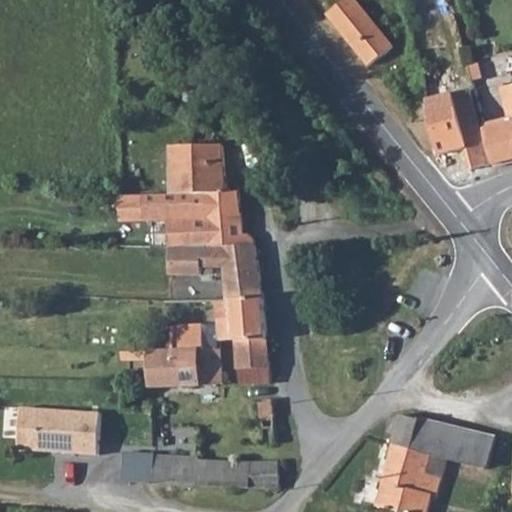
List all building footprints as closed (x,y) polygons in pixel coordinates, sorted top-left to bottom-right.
[(385,47),(350,0),(337,0),(321,12),(363,65),(385,47)] [(511,82),(502,85),(509,116),(511,128),(511,82)] [(511,128),(509,116),(502,85),(494,87),(500,117),(477,123),(490,164),(511,159),(511,128)] [(454,109),(469,107),(468,104),(464,90),(450,94),(454,109)] [(431,154),(462,148),(454,109),(450,94),(427,101),(430,119),(424,121),(431,154)] [(466,169),(485,165),(469,107),(454,109),(462,148),(466,169)] [(191,191),(192,151),(168,151),(171,192),(191,191)] [(221,191),(218,151),(192,151),(191,191),(221,191)] [(382,197),(394,189),(378,168),(367,179),(382,197)] [(283,180),(288,193),(323,182),(319,171),(283,180)] [(237,191),(221,191),(191,191),(171,192),(123,191),(121,216),(168,218),(240,221),(237,191)] [(253,250),(240,221),(168,218),(167,247),(204,248),(253,250)] [(256,275),(253,250),(204,248),(205,262),(218,259),(220,276),(256,275)] [(330,295),(323,256),(287,263),(294,300),(330,295)] [(259,300),(256,275),(220,276),(222,301),(259,300)] [(264,342),(259,300),(222,301),(213,302),(217,344),(234,343),(264,342)] [(201,326),(172,327),(173,353),(196,352),(204,351),(201,326)] [(172,327),(146,329),(148,353),(173,353),(172,327)] [(363,395),(373,381),(374,338),(333,338),(331,374),(341,374),(339,394),(363,395)] [(269,385),(264,342),(234,343),(237,386),(269,385)] [(222,387),(220,366),(207,366),(197,366),(196,356),(196,352),(173,353),(148,353),(151,389),(222,387)] [(207,356),(196,356),(197,366),(207,366),(207,356)] [(273,419),(271,401),(255,403),(257,422),(273,419)] [(22,436),(24,406),(8,405),(6,435),(22,436)] [(103,419),(25,416),(22,457),(102,458),(103,419)] [(495,438),(401,417),(375,509),(390,511),(429,511),(434,497),(438,498),(448,462),(486,472),(495,438)] [(239,463),(279,465),(276,442),(237,442),(239,463)] [(154,455),(157,483),(197,485),(196,461),(195,458),(154,455)] [(196,461),(197,485),(282,490),(279,465),(239,463),(196,461)]
